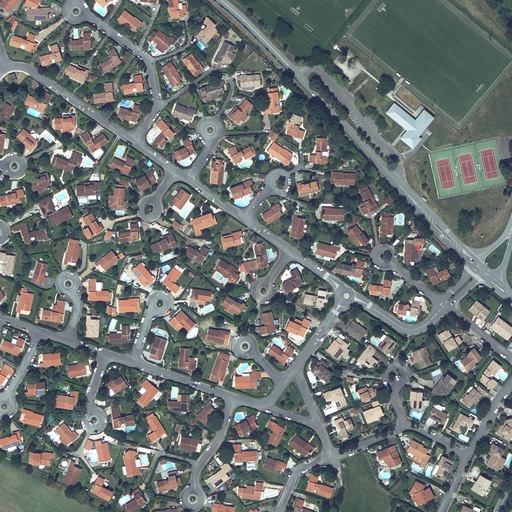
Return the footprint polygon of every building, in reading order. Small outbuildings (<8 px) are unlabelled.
[(6,12),(20,1),(18,0),(1,0),(0,1),(0,7),(1,6),(6,12)] [(26,0),(24,4),(29,6),(28,20),(48,21),(48,13),(51,13),(51,8),(41,8),(41,9),(37,9),(37,8),(40,0),(39,0),(26,0)] [(169,1),(170,21),(185,21),(185,17),(187,17),(187,8),(184,8),(184,11),(179,11),(179,1),(169,1)] [(143,26),(124,12),(118,21),(134,33),(139,27),(141,29),(143,26)] [(274,23),(279,17),(273,12),(268,17),(274,23)] [(205,43),(218,31),(214,26),(215,24),(208,17),(204,21),(207,24),(195,37),(199,40),(201,39),(205,43)] [(175,43),(159,31),(157,33),(154,31),(147,40),(151,43),(152,41),(159,46),(157,49),(163,52),(165,50),(166,51),(170,45),(172,47),(175,43)] [(31,51),(35,35),(28,33),(27,39),(15,36),(13,45),(22,47),(23,44),(26,45),(25,49),(31,51)] [(83,40),(71,40),(71,51),(80,50),(80,47),(85,47),(85,50),(90,50),(90,42),(91,42),(91,34),(83,34),(83,40)] [(62,59),(58,44),(50,46),(53,53),(40,58),(42,65),(51,62),(50,59),(54,58),(56,61),(62,59)] [(226,67),(235,49),(224,44),(218,56),(217,55),(213,63),(217,65),(218,63),(226,67)] [(306,48),(311,53),(316,49),(312,44),(306,48)] [(107,53),(110,58),(100,64),(105,73),(112,68),(110,65),(114,63),(116,66),(121,63),(116,56),(117,55),(114,49),(107,53)] [(203,69),(191,54),(182,61),(192,74),(198,70),(199,72),(203,69)] [(183,78),(171,63),(162,69),(169,79),(168,80),(174,87),(177,85),(176,83),(183,78)] [(82,71),(69,65),(65,74),(82,82),(84,77),(86,78),(89,71),(83,68),(82,71)] [(134,76),(135,83),(123,84),(124,94),(133,93),(132,89),(136,89),(137,92),(143,92),(142,81),(142,75),(134,76)] [(239,82),(240,89),(260,89),(259,77),(237,76),(237,82),(239,82)] [(213,85),(199,89),(201,96),(205,95),(206,99),(202,100),(203,103),(212,100),(211,97),(217,96),(224,94),(221,87),(224,86),(222,81),(213,84),(213,85)] [(113,101),(112,85),(105,86),(106,93),(93,94),(94,102),(102,102),(102,98),(107,97),(107,101),(113,101)] [(44,93),(42,99),(30,94),(26,103),(34,106),(36,102),(40,104),(38,108),(44,111),(47,102),(49,103),(51,96),(44,93)] [(262,108),(263,116),(279,115),(279,107),(275,107),(274,104),(278,103),(277,94),(268,95),(269,108),(262,108)] [(0,116),(7,122),(17,104),(8,97),(4,104),(6,106),(0,114),(0,116)] [(238,126),(253,106),(244,99),(234,113),(232,112),(227,117),(238,126)] [(406,130),(399,138),(412,149),(421,139),(418,136),(434,117),(423,109),(415,120),(393,102),(385,113),(406,130)] [(133,104),(131,111),(119,107),(116,116),(125,119),(126,115),(129,116),(128,119),(135,122),(138,113),(141,106),(133,104)] [(197,111),(175,105),(172,116),(191,122),(193,116),(195,116),(197,111)] [(76,125),(75,112),(67,113),(67,117),(55,118),(56,127),(64,126),(64,130),(71,130),(70,125),(76,125)] [(300,118),(291,115),(284,134),(300,140),(303,132),(296,130),(300,118)] [(174,136),(168,130),(169,128),(162,120),(156,126),(162,133),(154,141),(160,148),(167,142),(164,139),(167,137),(169,140),(174,136)] [(35,144),(38,140),(24,127),(17,135),(27,143),(25,145),(32,150),(37,145),(35,144)] [(104,132),(93,139),(91,136),(93,135),(90,130),(81,136),(91,151),(109,140),(104,132)] [(271,130),(267,137),(274,141),(278,134),(271,130)] [(195,154),(188,139),(182,142),(185,148),(173,154),(174,155),(172,156),(175,162),(177,161),(178,162),(195,154)] [(266,151),(280,162),(285,156),(288,158),(290,155),(282,148),(281,150),(273,143),(266,151)] [(324,144),(314,143),(314,155),(308,155),(307,163),(323,163),(323,157),(320,156),(320,152),(323,153),(324,144)] [(243,157),(245,160),(253,156),(248,147),(236,152),(233,147),(227,150),(235,165),(241,162),(239,158),(243,157)] [(72,153),(70,158),(58,154),(54,164),(62,167),(64,162),(68,164),(67,168),(73,170),(76,162),(77,162),(80,156),(72,153)] [(288,158),(285,156),(280,162),(284,165),(289,159),(288,158)] [(128,157),(125,163),(115,157),(110,166),(118,171),(120,166),(124,168),(122,171),(128,175),(132,166),(132,167),(135,161),(128,157)] [(209,161),(208,172),(210,172),(208,184),(219,185),(221,165),(214,164),(214,162),(209,161)] [(142,188),(157,178),(154,172),(156,170),(154,166),(145,171),(146,172),(136,178),(142,188)] [(35,190),(53,182),(51,176),(52,176),(49,169),(42,173),(42,175),(31,180),(35,190)] [(332,176),(331,184),(348,185),(352,186),(352,175),(339,174),(338,173),(329,173),(329,176),(332,176)] [(128,178),(116,174),(114,193),(110,193),(109,204),(117,205),(119,206),(126,206),(127,198),(123,198),(124,187),(127,188),(128,178)] [(77,194),(97,193),(96,187),(98,187),(98,182),(98,180),(90,180),(90,183),(77,183),(77,194)] [(248,180),(229,188),(234,200),(251,192),(248,184),(250,183),(248,180)] [(297,191),(298,196),(317,193),(315,181),(302,184),(302,181),(294,183),(296,191),(297,191)] [(177,210),(189,192),(180,185),(174,194),(173,193),(167,202),(170,204),(170,205),(177,210)] [(0,194),(2,204),(20,200),(19,195),(24,195),(22,186),(12,188),(12,191),(0,193),(0,194)] [(357,190),(364,205),(356,209),(360,216),(375,208),(363,186),(357,190)] [(39,200),(43,210),(54,205),(49,193),(39,200)] [(390,200),(385,195),(380,200),(384,205),(390,200)] [(266,223),(280,214),(276,207),(278,206),(276,203),(267,208),(267,209),(260,214),(266,223)] [(74,214),(68,204),(56,210),(54,205),(43,210),(45,214),(49,213),(51,216),(54,215),(57,222),(74,214)] [(341,220),(341,210),(328,210),(328,208),(317,208),(317,212),(320,212),(320,220),(341,220)] [(88,236),(104,228),(101,222),(99,223),(92,211),(83,216),(88,224),(83,227),(88,236)] [(211,211),(192,217),(192,218),(195,228),(192,229),(194,235),(201,232),(200,227),(212,223),(209,215),(212,215),(211,211)] [(299,239),(302,219),(295,217),(296,215),(293,214),(289,223),(291,224),(288,236),(299,239)] [(380,217),(377,216),(376,236),(380,236),(381,234),(388,234),(389,217),(386,217),(380,217)] [(179,224),(172,219),(170,222),(176,227),(179,224)] [(130,221),(130,228),(119,229),(120,238),(128,238),(128,233),(132,233),(132,237),(139,237),(137,228),(138,227),(138,220),(130,221)] [(403,225),(413,234),(417,230),(407,221),(403,225)] [(46,227),(30,231),(28,225),(21,227),(23,233),(24,233),(26,240),(32,239),(31,235),(35,234),(36,238),(45,236),(45,238),(49,237),(46,227)] [(365,241),(352,225),(344,232),(354,246),(360,241),(362,243),(365,241)] [(241,230),(221,234),(223,246),(241,243),(239,234),(242,234),(241,230)] [(154,252),(173,243),(170,239),(172,239),(169,233),(160,237),(161,238),(151,243),(154,252)] [(77,261),(81,243),(70,241),(64,261),(68,262),(69,259),(77,261)] [(204,243),(201,249),(190,242),(184,251),(191,255),(194,252),(197,254),(195,257),(200,261),(205,252),(207,253),(211,248),(204,243)] [(250,266),(267,262),(266,256),(262,257),(261,252),(264,252),(262,243),(253,245),(256,258),(248,259),(250,266)] [(330,247),(316,243),(313,254),(332,258),(334,250),(337,251),(337,248),(330,247)] [(412,245),(401,243),(400,263),(405,263),(405,261),(412,261),(412,245)] [(112,247),(96,260),(98,263),(97,264),(101,269),(103,269),(119,256),(112,247)] [(12,273),(16,253),(8,251),(8,250),(0,248),(0,257),(5,258),(3,270),(12,273)] [(214,266),(233,278),(237,272),(236,271),(238,268),(221,256),(214,266)] [(245,259),(237,262),(240,271),(248,268),(245,259)] [(48,263),(38,260),(33,279),(37,280),(37,281),(44,283),(47,276),(45,275),(48,263)] [(362,262),(355,260),(353,267),(337,262),(335,272),(346,275),(348,271),(352,272),(351,276),(356,277),(359,268),(360,268),(362,262)] [(132,269),(146,284),(148,281),(146,279),(153,274),(140,261),(132,269)] [(183,269),(176,264),(170,273),(167,272),(163,277),(166,279),(165,280),(179,289),(183,283),(177,278),(183,269)] [(304,281),(295,265),(289,269),(292,276),(281,282),(286,291),(294,286),(292,283),(294,281),(296,285),(304,281)] [(431,271),(428,266),(421,269),(428,284),(435,280),(434,278),(437,276),(439,279),(447,276),(443,267),(431,271)] [(378,294),(386,295),(387,287),(388,280),(380,278),(379,286),(368,284),(366,293),(375,294),(376,290),(379,290),(378,294)] [(91,298),(109,300),(110,291),(98,290),(99,282),(90,281),(90,290),(91,290),(91,298)] [(213,289),(194,286),(192,302),(199,303),(200,297),(212,298),(213,289)] [(33,291),(22,288),(19,298),(18,297),(14,308),(26,312),(33,291)] [(318,288),(316,293),(304,291),(302,301),(311,302),(312,299),(315,299),(314,303),(322,305),(325,289),(318,288)] [(221,301),(236,311),(239,306),(242,308),(246,301),(238,297),(237,299),(226,293),(221,301)] [(130,297),(120,297),(120,310),(137,310),(138,299),(141,299),(141,295),(130,295),(130,297)] [(410,314),(412,306),(414,299),(406,298),(405,304),(403,304),(403,302),(400,302),(399,303),(392,302),(391,310),(400,312),(400,308),(404,308),(403,313),(410,314)] [(480,300),(474,307),(481,313),(480,315),(487,320),(494,311),(480,300)] [(57,302),(56,309),(43,308),(42,317),(52,319),(52,315),(57,315),(56,319),(63,320),(65,304),(57,302)] [(196,322),(182,308),(169,319),(175,325),(180,320),(189,329),(196,322)] [(270,309),(261,311),(264,323),(258,324),(259,331),(266,329),(275,327),(273,321),(270,322),(268,317),(272,316),(270,309)] [(99,334),(100,317),(92,316),(92,312),(88,312),(86,323),(88,324),(87,333),(99,334)] [(284,326),(302,333),(305,325),(308,319),(301,316),(299,323),(288,318),(284,326)] [(494,327),(497,330),(498,328),(504,332),(508,336),(507,337),(510,340),(511,337),(511,325),(502,317),(494,327)] [(356,319),(348,329),(361,339),(369,330),(356,319)] [(122,331),(110,331),(110,333),(106,333),(106,341),(110,341),(130,340),(130,324),(122,324),(122,331)] [(230,334),(231,330),(209,326),(207,338),(225,341),(226,334),(230,334)] [(456,338),(450,328),(446,331),(448,334),(450,333),(454,339),(456,338)] [(451,351),(465,343),(460,336),(456,338),(454,339),(450,333),(448,334),(446,331),(440,334),(445,342),(446,342),(451,351)] [(0,343),(0,344),(19,351),(24,338),(17,335),(15,340),(3,336),(0,343)] [(168,338),(157,335),(151,351),(159,354),(158,358),(161,359),(165,349),(164,348),(168,338)] [(400,342),(391,335),(382,347),(391,354),(400,342)] [(352,344),(343,337),(340,341),(336,345),(334,344),(330,350),(341,358),(344,354),(347,356),(352,350),(349,348),(352,344)] [(268,351),(285,362),(293,348),(287,344),(284,351),(273,343),(268,351)] [(378,350),(372,345),(361,359),(366,363),(368,363),(372,366),(377,365),(381,360),(375,355),(378,350)] [(191,347),(182,346),(179,366),(196,368),(196,361),(189,360),(191,347)] [(436,363),(432,355),(428,346),(416,352),(422,363),(424,362),(427,368),(436,363)] [(485,358),(478,348),(470,354),(471,356),(464,361),(470,369),(478,364),(485,358)] [(59,351),(41,353),(42,361),(39,361),(39,366),(49,365),(49,364),(60,363),(59,351)] [(233,360),(220,356),(215,372),(213,378),(222,381),(222,379),(226,380),(233,360)] [(325,375),(324,376),(330,380),(336,372),(329,367),(332,364),(324,358),(321,362),(323,363),(321,366),(318,370),(325,375)] [(494,374),(502,364),(493,358),(482,372),(482,375),(480,377),(480,380),(492,389),(498,381),(493,376),(491,376),(489,375),(492,372),(494,374)] [(69,375),(86,372),(90,372),(88,362),(88,360),(76,361),(76,362),(67,364),(69,375)] [(0,379),(1,380),(8,366),(2,362),(0,365),(0,379)] [(318,370),(321,366),(318,364),(314,370),(323,377),(324,376),(325,375),(318,370)] [(122,372),(104,383),(107,387),(109,386),(113,392),(129,382),(122,372)] [(438,394),(441,396),(444,390),(448,393),(449,394),(456,384),(455,384),(458,379),(450,373),(447,377),(444,381),(445,382),(441,387),(439,386),(435,392),(438,394)] [(262,374),(240,375),(240,386),(259,385),(259,377),(262,377),(262,374)] [(159,389),(159,388),(146,378),(141,385),(146,389),(139,399),(147,405),(154,395),(156,397),(157,397),(161,391),(161,390),(159,389)] [(43,379),(26,381),(27,390),(23,390),(24,394),(34,393),(34,391),(44,389),(43,379)] [(379,394),(376,389),(375,386),(370,388),(369,384),(361,388),(366,400),(379,394)] [(339,397),(343,405),(350,402),(343,385),(327,392),(330,399),(333,397),(337,396),(337,398),(339,397)] [(489,391),(482,386),(479,390),(477,389),(471,396),(470,395),(465,401),(473,408),(479,401),(483,395),(484,396),(489,391)] [(79,389),(70,388),(69,392),(68,392),(67,393),(56,392),(55,403),(73,405),(74,397),(78,397),(79,389)] [(425,391),(414,390),(413,398),(415,398),(415,401),(414,405),(416,407),(424,408),(425,403),(425,399),(424,399),(425,391)] [(167,408),(188,410),(189,393),(181,393),(180,400),(168,398),(167,408)] [(385,403),(383,398),(374,401),(376,407),(366,411),(371,422),(381,417),(380,416),(387,413),(383,404),(385,403)] [(206,422),(217,410),(211,404),(213,402),(210,399),(203,407),(204,407),(197,415),(206,422)] [(432,415),(445,423),(451,414),(446,411),(448,407),(440,402),(432,415)] [(119,405),(110,407),(114,427),(121,425),(120,421),(125,420),(125,425),(134,423),(133,414),(121,416),(119,405)] [(359,407),(358,405),(352,408),(355,415),(361,413),(359,407)] [(42,412),(22,407),(20,417),(23,418),(23,419),(40,423),(42,412)] [(243,433),(260,423),(257,416),(259,415),(257,411),(249,414),(249,417),(237,423),(243,433)] [(463,413),(454,428),(462,433),(466,425),(472,428),(476,420),(463,413)] [(165,431),(154,415),(148,419),(155,430),(149,433),(153,440),(159,437),(158,435),(165,431)] [(344,427),(342,431),(341,434),(342,437),(351,433),(349,429),(356,426),(352,418),(347,420),(345,415),(337,419),(338,423),(341,422),(344,427)] [(281,443),(289,425),(273,418),(270,425),(277,428),(272,439),(281,443)] [(56,427),(70,441),(79,433),(74,428),(72,429),(63,420),(56,427)] [(503,426),(499,434),(510,441),(511,437),(511,434),(511,435),(511,434),(511,420),(509,421),(506,427),(503,426)] [(320,446),(300,433),(294,442),(311,453),(314,448),(317,450),(320,446)] [(15,437),(1,438),(3,449),(7,448),(7,452),(16,451),(15,447),(21,447),(20,441),(22,441),(21,434),(14,434),(15,437)] [(178,445),(196,450),(198,442),(201,443),(202,440),(192,437),(192,438),(181,435),(178,445)] [(94,447),(99,447),(99,460),(111,460),(111,441),(103,441),(103,439),(99,439),(95,439),(90,437),(86,446),(91,448),(92,446),(94,447)] [(429,450),(421,445),(422,444),(414,439),(409,450),(417,455),(415,459),(423,463),(422,465),(426,467),(428,463),(433,455),(428,452),(429,450)] [(237,457),(257,457),(256,448),(244,448),(244,441),(235,441),(236,448),(237,448),(237,457)] [(494,453),(489,462),(492,464),(491,467),(498,471),(500,468),(502,468),(506,460),(502,457),(506,450),(495,444),(491,451),(494,453)] [(398,446),(380,453),(385,464),(391,462),(393,468),(404,464),(398,446)] [(44,453),(31,450),(29,461),(49,464),(51,456),(53,457),(54,453),(44,451),(44,453)] [(136,466),(133,453),(124,456),(129,475),(140,472),(139,466),(136,466)] [(291,462),(273,454),(267,465),(283,472),(287,465),(289,466),(291,462)] [(445,479),(455,462),(444,455),(439,464),(441,465),(436,474),(445,479)] [(74,484),(81,467),(75,465),(76,462),(72,460),(67,469),(68,470),(64,479),(74,484)] [(231,475),(225,466),(207,478),(209,481),(212,479),(217,486),(231,475)] [(170,479),(158,482),(161,491),(169,489),(169,485),(171,484),(173,488),(179,486),(177,479),(179,479),(176,470),(169,473),(170,479)] [(321,473),(312,470),(307,485),(318,489),(319,486),(323,487),(322,490),(327,492),(330,483),(319,479),(321,473)] [(481,475),(478,482),(479,483),(474,491),(484,497),(492,481),(481,475)] [(91,492),(108,500),(112,491),(102,487),(105,480),(97,477),(91,492)] [(425,484),(418,479),(411,490),(415,492),(417,495),(414,497),(413,497),(416,502),(417,501),(419,504),(424,502),(423,500),(426,498),(428,500),(430,499),(429,497),(434,494),(430,487),(424,490),(423,489),(425,484)] [(244,492),(263,497),(268,481),(261,480),(259,487),(247,483),(244,492)] [(309,499),(311,492),(303,489),(301,495),(308,497),(307,499),(309,499)] [(131,511),(136,511),(148,503),(140,490),(134,494),(137,499),(128,506),(131,511)] [(319,511),(320,510),(305,504),(307,499),(308,497),(301,495),(295,510),(300,511),(319,511)] [(235,511),(237,506),(217,501),(216,505),(220,506),(218,511),(235,511)]
